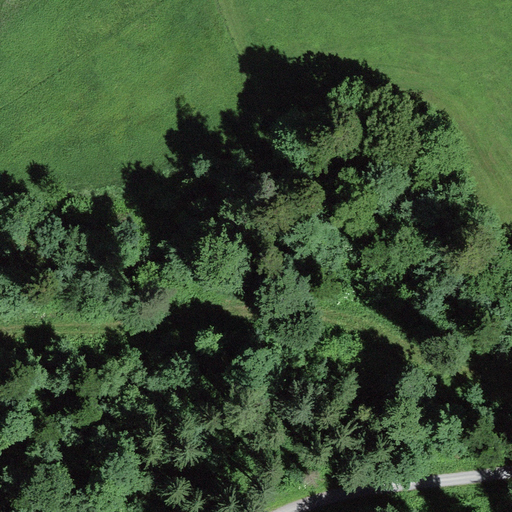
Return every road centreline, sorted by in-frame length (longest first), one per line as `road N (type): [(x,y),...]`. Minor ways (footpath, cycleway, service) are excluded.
road 1 (track): [(0,333),(259,310),(326,321),(458,369),(511,374)]
road 2 (track): [(511,470),(332,492),(285,511)]
